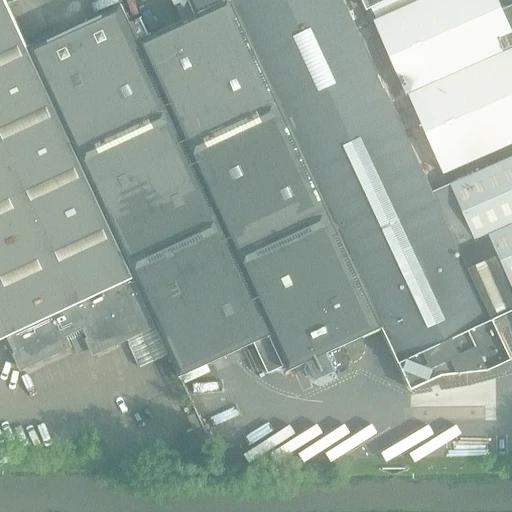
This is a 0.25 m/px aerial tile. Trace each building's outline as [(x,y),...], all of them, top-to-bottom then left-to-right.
[(153,327),(155,326),(27,49),(26,50),(2,0),(0,0),(0,341),(7,339),(22,371),(71,349),(69,343),(73,341),(77,351),(86,347),(81,338),(84,336),(94,357),(127,342),(145,333),(154,329),(153,327)] [(51,38),(27,49),(155,326),(157,328),(168,354),(180,378),(254,344),(269,337),(272,336),(289,372),(305,365),(315,383),(335,373),(336,372),(349,365),(341,348),(380,330),(410,389),(439,376),(487,371),(508,360),(490,321),(508,313),(511,311),(511,158),(448,186),(431,193),(382,87),(364,49),(348,15),(353,12),(347,0),(188,0),(190,4),(178,10),(183,21),(149,38),(140,19),(133,23),(129,25),(121,7),(51,38)] [(361,0),(367,11),(389,0),(361,0)] [(511,5),(501,10),(496,0),(424,0),(374,22),(406,96),(409,95),(444,174),(511,144),(511,5)] [(145,333),(127,342),(139,367),(168,354),(157,328),(154,329),(145,333)] [(269,337),(254,344),(268,373),(283,366),(269,337)]
